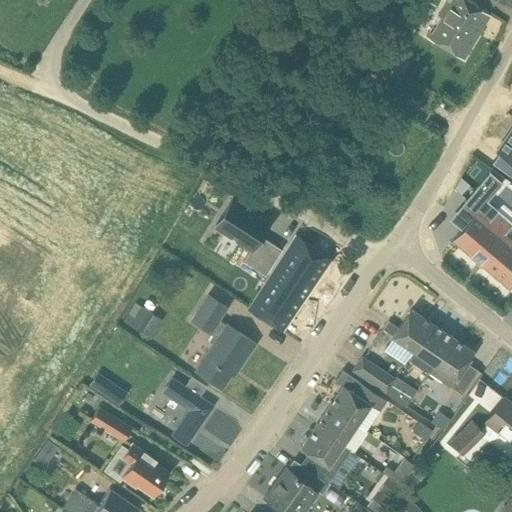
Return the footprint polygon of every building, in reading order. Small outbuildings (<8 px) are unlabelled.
[(446,0),(426,36),(464,59),(490,15),(465,0),(446,0)] [(399,131),(354,99),(338,122),(358,136),(353,142),(351,141),(333,167),(330,166),(315,189),(360,221),(376,198),(368,192),(368,193),(355,184),(367,166),(374,157),(372,156),(377,149),(383,153),(399,131)] [(511,133),(509,132),(497,149),(500,152),(497,157),(496,157),(492,162),(511,176),(511,133)] [(161,170),(109,144),(97,165),(130,180),(124,191),(145,201),(161,170)] [(232,198),(215,224),(251,247),(243,260),(265,275),(282,249),(261,235),(269,222),(232,198)] [(473,215),(453,239),(508,285),(511,281),(511,228),(483,204),(473,215)] [(298,238),(248,309),(284,331),(333,260),(298,238)] [(192,319),(218,337),(196,370),(221,387),(231,372),(231,371),(234,366),(238,368),(255,343),(227,323),(227,324),(219,319),(227,307),(209,294),(197,311),(192,319)] [(141,306),(129,323),(140,330),(152,312),(141,305),(141,306)] [(389,320),(383,328),(393,335),(393,336),(413,349),(432,323),(411,308),(399,327),(389,320)] [(414,350),(409,357),(412,362),(425,371),(429,370),(434,363),(434,364),(453,337),(432,323),(413,349),(414,350)] [(429,370),(429,372),(449,385),(462,393),(478,370),(467,362),(474,351),(453,337),(434,364),(434,363),(429,370)] [(353,369),(386,391),(394,378),(362,356),(353,369)] [(386,391),(385,391),(406,405),(416,390),(395,376),(394,378),(386,391)] [(105,378),(98,388),(119,403),(126,392),(105,378)] [(360,381),(354,391),(370,402),(380,409),(387,399),(360,381)] [(180,382),(170,397),(189,410),(173,434),(187,444),(213,405),(180,382)] [(343,384),(329,405),(356,423),(370,402),(354,391),(343,384)] [(472,419),(450,441),(469,460),(490,439),(494,439),(500,432),(511,442),(511,403),(504,397),(480,428),(472,419)] [(329,405),(315,426),(342,444),(352,451),(366,430),(356,423),(329,405)] [(90,420),(123,440),(132,426),(99,406),(90,420)] [(431,421),(443,429),(450,418),(438,410),(431,421)] [(412,430),(426,440),(432,430),(418,421),(412,430)] [(342,444),(315,426),(301,447),(327,465),(324,469),(332,475),(342,461),(334,456),(342,444)] [(48,439),(41,449),(51,456),(58,446),(48,439)] [(119,480),(122,476),(136,486),(138,483),(153,494),(155,491),(159,491),(163,485),(162,482),(169,472),(153,460),(154,458),(138,447),(132,443),(128,448),(122,444),(105,470),(119,480)] [(382,471),(389,476),(400,485),(407,475),(415,465),(404,457),(394,471),(387,465),(382,471)] [(264,497),(285,511),(300,511),(317,489),(286,467),(264,497)] [(379,511),(400,485),(389,476),(367,506),(375,511),(379,511)] [(76,487),(62,508),(68,511),(133,511),(138,506),(110,487),(99,503),(76,487)] [(511,511),(511,498),(502,511),(511,511)]
